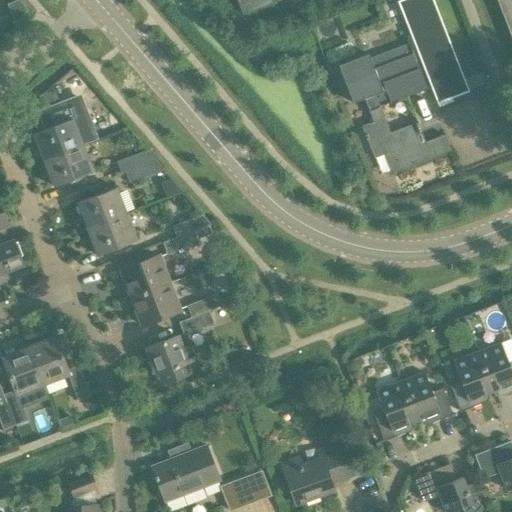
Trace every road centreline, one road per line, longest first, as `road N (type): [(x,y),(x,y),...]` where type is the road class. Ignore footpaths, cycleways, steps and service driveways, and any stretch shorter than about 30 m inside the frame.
road 1 (tertiary): [(92,2),(291,223),(344,246),(404,254),(511,225)]
road 2 (residential): [(69,291),(124,442),(126,511)]
road 3 (residential): [(371,511),(422,451),(506,420)]
road 4 (residential): [(9,159),(69,291)]
road 5 (residential): [(92,2),(0,80)]
